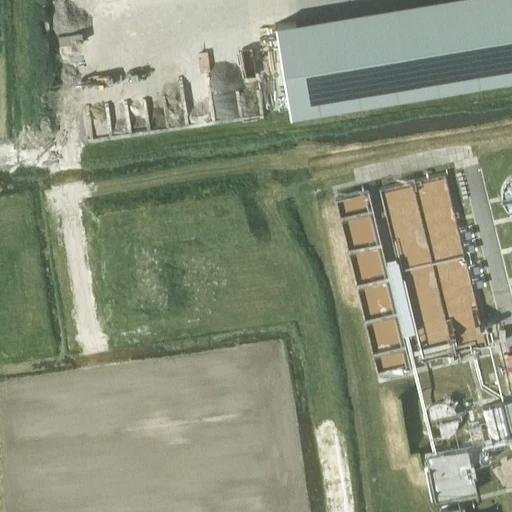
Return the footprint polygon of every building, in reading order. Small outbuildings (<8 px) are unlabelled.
[(511,0),(406,0),(271,23),(286,112),(511,74),(511,0)] [(342,196),(379,376),(417,368),(415,358),(486,343),(451,172),(386,186),(400,256),(385,259),(371,190),(342,196)] [(511,433),(511,400),(482,408),(485,420),(478,421),(485,446),(511,440),(510,436),(510,434),(511,433)] [(474,463),(471,463),(468,448),(427,457),(436,499),(477,490),(474,475),(476,475),(474,463)] [(443,511),(495,511),(494,505),(469,508),(468,500),(442,503),(443,511)]
